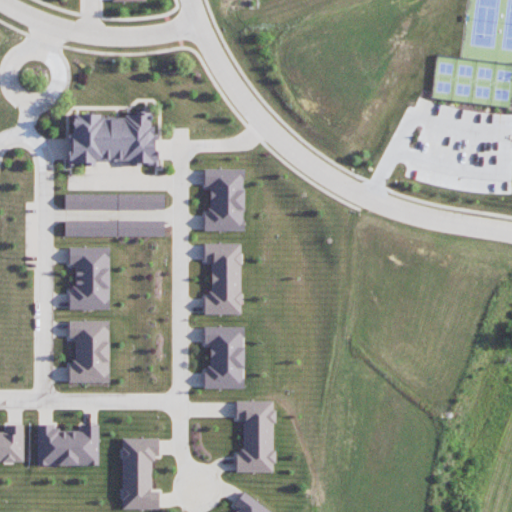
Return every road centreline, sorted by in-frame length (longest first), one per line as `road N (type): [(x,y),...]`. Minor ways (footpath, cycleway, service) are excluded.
road 1 (residential): [(511,231),(403,211),(321,174),(262,126),(190,0)]
road 2 (residential): [(48,401),(44,167),(37,144),(20,133)]
road 3 (residential): [(178,145),(178,402)]
road 4 (residential): [(199,23),(137,38),(92,36),(2,0)]
road 5 (residential): [(191,402),(0,400)]
road 6 (residential): [(59,82),(46,98),(26,99),(11,86),(9,66),(22,51),(42,49),(58,62),(59,82)]
